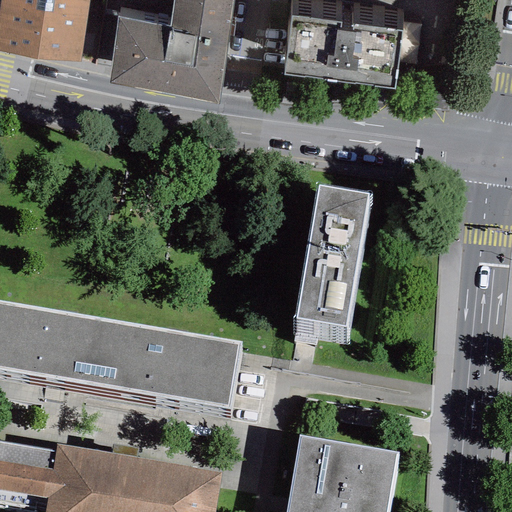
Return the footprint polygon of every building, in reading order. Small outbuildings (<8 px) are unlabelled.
[(0,0),(0,50),(80,62),(88,0),(0,0)] [(106,0),(105,8),(119,10),(108,83),(218,100),(232,0),(106,0)] [(402,28),(291,13),(283,72),(395,86),(402,28)] [(383,221),(329,213),(308,350),(362,358),(383,221)] [(244,369),(0,327),(0,398),(233,437),(244,369)] [(390,511),(396,476),(298,460),(288,511),(390,511)] [(0,511),(223,511),(226,499),(60,470),(55,498),(0,488),(0,511)]
